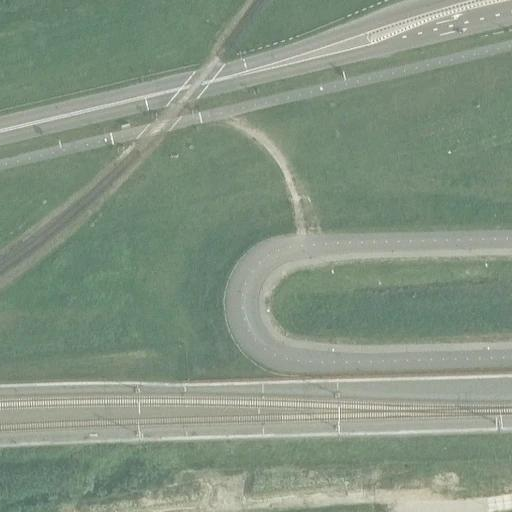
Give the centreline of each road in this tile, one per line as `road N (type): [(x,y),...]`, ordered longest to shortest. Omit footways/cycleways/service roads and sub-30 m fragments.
road 1 (unclassified): [(0,132),(312,55)]
road 2 (unclassified): [(312,55),(374,51),(511,20)]
road 3 (unclassified): [(447,0),(312,55)]
